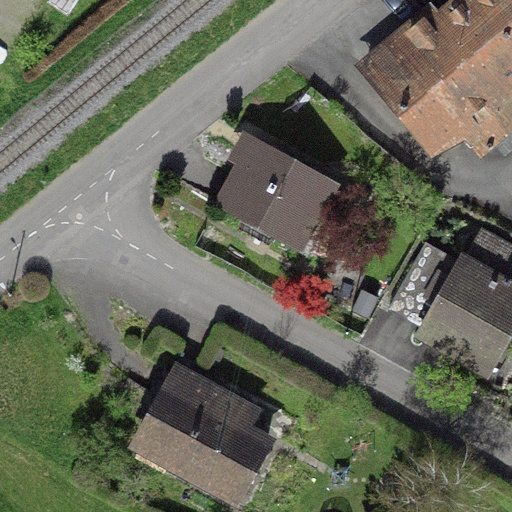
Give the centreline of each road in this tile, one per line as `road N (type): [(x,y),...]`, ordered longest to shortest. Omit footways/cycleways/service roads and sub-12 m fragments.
road 1 (residential): [(511,451),(76,199)]
road 2 (residential): [(76,199),(320,0)]
